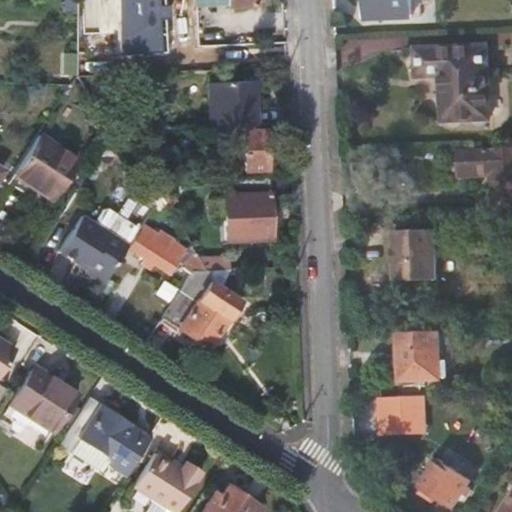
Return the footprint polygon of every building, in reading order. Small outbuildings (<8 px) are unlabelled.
[(415,17),(413,0),(365,0),(367,19),(415,17)] [(491,44),(417,47),(418,78),(442,78),(444,122),(494,120),(491,44)] [(59,73),(74,74),(74,52),(60,53),(59,73)] [(206,82),(208,129),(240,128),(253,127),(252,80),(206,82)] [(266,169),(264,127),(253,127),(240,128),(242,170),(266,169)] [(75,159),(36,133),(9,175),(31,190),(34,185),(51,195),(75,159)] [(493,173),(494,208),(511,207),(511,146),(463,149),(464,174),(493,173)] [(268,238),(266,178),(240,179),(241,194),(221,195),(223,240),(243,239),(268,238)] [(151,182),(160,196),(173,188),(169,182),(151,182)] [(101,209),(91,223),(126,245),(137,227),(107,207),(101,209)] [(91,223),(80,215),(57,251),(75,263),(77,260),(86,266),(83,271),(101,283),(126,245),(91,223)] [(183,267),(190,271),(191,270),(205,270),(197,257),(171,242),(171,240),(158,231),(156,234),(144,226),(128,249),(144,260),(141,264),(148,269),(151,264),(167,274),(175,264),(182,269),(183,267)] [(440,270),(438,228),(396,230),(398,272),(440,270)] [(225,257),(197,257),(205,270),(214,270),(225,269),(225,257)] [(207,280),(214,270),(205,270),(191,270),(190,271),(159,320),(205,349),(238,301),(207,280)] [(440,270),(398,272),(398,279),(440,278),(440,270)] [(444,380),(441,330),(400,332),(402,382),(444,380)] [(0,377),(18,349),(0,337),(0,377)] [(79,392),(37,364),(11,405),(54,433),(79,392)] [(428,431),(426,396),(382,398),(383,433),(428,431)] [(107,466),(124,478),(151,436),(90,397),(63,438),(75,446),(72,450),(103,471),(107,466)] [(159,447),(155,453),(181,470),(185,463),(159,447)] [(175,511),(200,473),(185,463),(181,470),(155,453),(134,487),(152,498),(143,511),(175,511)] [(456,509),(480,472),(459,459),(455,465),(441,456),(422,486),(456,509)] [(187,459),(185,463),(200,473),(203,469),(187,459)] [(217,499),(211,495),(200,511),(259,511),(263,505),(228,482),(217,499)]
